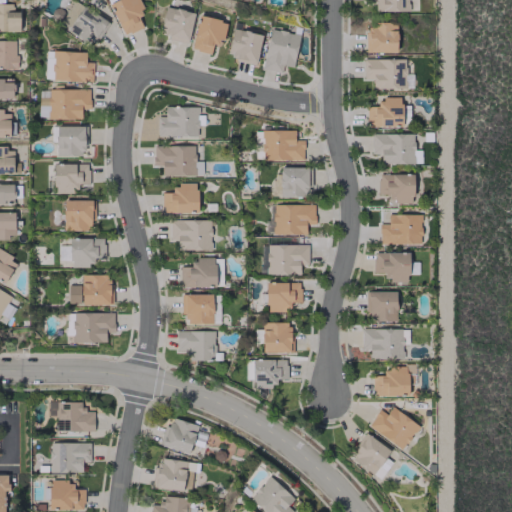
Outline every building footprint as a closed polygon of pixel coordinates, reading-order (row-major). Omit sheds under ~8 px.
[(75,0),(58,22),(88,46),(105,23),(75,0)] [(137,0),(116,0),(108,4),(123,36),(141,27),(136,17),(144,14),(137,0)] [(12,4),(0,3),(0,30),(18,31),(18,11),(12,11),(12,4)] [(186,42),(194,13),(166,6),(158,35),(186,42)] [(190,49),(210,54),(212,44),(220,45),(226,21),(198,15),(190,49)] [(395,52),(395,22),(366,22),(366,52),(395,52)] [(261,35),(233,27),(225,57),(253,64),(261,35)] [(280,72),(282,65),(292,67),(298,33),(269,28),(262,68),(280,72)] [(15,40),(0,39),(0,67),(15,68),(15,40)] [(85,51),(52,50),(51,81),(91,82),(92,62),(85,62),(85,51)] [(371,88),(411,89),(411,74),(404,74),(404,59),(362,58),(362,79),(371,79),(371,88)] [(0,98),(11,98),(11,79),(0,78),(0,98)] [(89,89),(47,89),(47,119),(80,119),(80,109),(88,110),(89,89)] [(366,106),(366,126),(400,126),(401,98),(377,97),(377,106),(366,106)] [(155,116),(156,136),(196,136),(196,125),(203,125),(202,114),(197,114),(197,106),(164,107),(164,116),(155,116)] [(0,136),(8,137),(9,111),(0,110),(0,136)] [(85,126),(55,126),(55,156),(84,156),(85,126)] [(302,160),(302,139),(294,140),(293,129),(261,130),(261,161),(302,160)] [(380,164),(420,163),(420,150),(413,150),(413,133),(370,134),(370,154),(379,153),(380,164)] [(160,175),(200,176),(200,162),(193,162),(193,145),(153,144),(152,165),(161,165),(160,175)] [(12,147),(0,147),(0,173),(12,173),(12,147)] [(53,164),(53,192),(79,191),(78,173),(73,173),(73,164),(53,164)] [(308,167),(279,167),(279,196),(307,197),(308,167)] [(411,203),(412,175),(377,174),(377,194),(387,194),(386,202),(411,203)] [(12,183),(0,183),(0,204),(12,204),(12,183)] [(161,192),(161,213),(196,212),(196,183),(171,184),(172,192),(161,192)] [(62,200),(63,231),(91,230),(91,200),(62,200)] [(305,234),(305,224),(314,224),(313,204),(271,204),(272,235),(305,234)] [(0,238),(13,239),(14,213),(0,212),(0,238)] [(420,214),(387,214),(387,223),(378,223),(378,243),(419,244),(420,214)] [(176,249),(210,249),(210,221),(168,220),(168,240),(176,240),(176,249)] [(298,274),(299,265),(307,265),(307,244),(266,244),(265,274),(298,274)] [(0,281),(2,283),(16,261),(0,250),(0,281)] [(407,252),(372,252),(372,272),(385,272),(385,282),(407,282),(407,252)] [(67,304),(108,305),(109,274),(80,274),(80,285),(67,285),(67,304)] [(299,283),(265,282),(264,310),(289,311),(289,302),(299,302),(299,283)] [(366,290),(365,321),(394,322),(395,291),(366,290)] [(179,294),(180,314),(183,314),(184,324),(212,323),(211,293),(179,294)] [(72,312),(72,343),(104,343),(105,332),(113,333),(113,313),(72,312)] [(261,322),(261,352),(289,352),(290,323),(261,322)] [(401,359),(402,345),(407,345),(407,329),(360,328),(360,349),(368,349),(368,357),(401,359)] [(175,330),(175,352),(189,352),(188,359),(212,359),(213,331),(175,330)] [(286,359),(251,359),(252,388),(275,387),(275,380),(286,379),(286,359)] [(406,395),(407,367),(383,366),(383,375),(372,375),(371,394),(406,395)] [(92,431),(92,410),(80,410),(80,401),(53,401),(53,417),(55,417),(55,431),(92,431)] [(418,426),(391,406),(385,414),(378,409),(366,426),(400,450),(418,426)] [(188,454),(196,424),(169,417),(161,446),(188,454)] [(388,450),(364,433),(348,458),(372,475),(388,450)] [(48,471),(80,472),(81,462),(89,462),(89,442),(49,441),(48,471)] [(193,462),(156,457),(152,487),(182,492),(182,486),(190,487),(193,462)] [(263,511),(290,511),(292,511),(286,505),(292,498),(268,476),(248,498),(263,511)] [(82,488),(72,488),(72,480),(48,480),(48,509),(83,509),(82,488)] [(148,511),(193,511),(193,506),(187,506),(187,497),(158,496),(158,504),(149,504),(148,511)]
